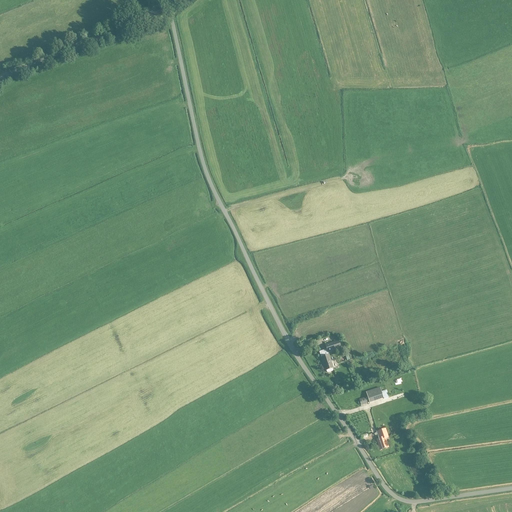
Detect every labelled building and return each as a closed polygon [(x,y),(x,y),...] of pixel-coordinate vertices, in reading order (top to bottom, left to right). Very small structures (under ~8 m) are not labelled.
[(386,294),(338,307),(343,326),(368,319),(368,320),(374,318),(373,314),(376,314),(378,314),(378,315),(391,312),(386,294)] [(407,329),(419,326),(418,320),(405,322),(407,329)] [(352,351),(399,339),(397,330),(370,337),(368,327),(360,330),(359,328),(355,329),(356,331),(346,334),(349,344),(350,343),(352,351)] [(325,345),(327,349),(319,352),(322,358),(321,358),(326,371),(333,368),(329,355),(328,353),(341,349),(338,341),(325,345)] [(380,387),(366,392),(370,403),(384,398),(380,387)] [(379,431),(381,438),(377,440),(378,444),(380,450),(388,447),(385,438),(388,437),(385,429),(379,431)]
